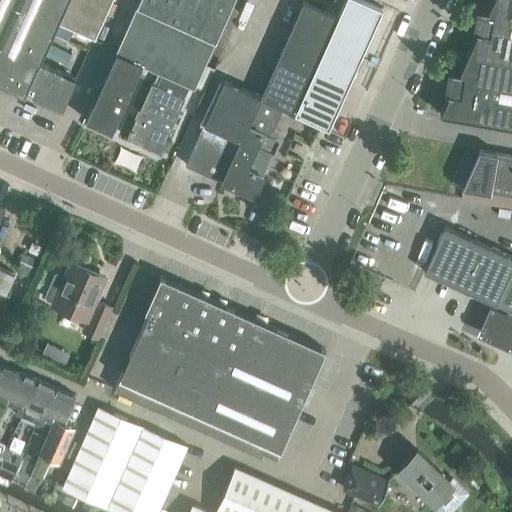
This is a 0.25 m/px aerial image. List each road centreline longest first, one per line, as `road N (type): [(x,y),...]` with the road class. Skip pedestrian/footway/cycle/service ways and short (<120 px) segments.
road 1 (unclassified): [(107,400),(297,485),(369,327)]
road 2 (unclassified): [(301,297),(0,162)]
road 3 (unclassified): [(301,297),(433,0)]
road 4 (unclassified): [(511,405),(470,373),(369,327)]
